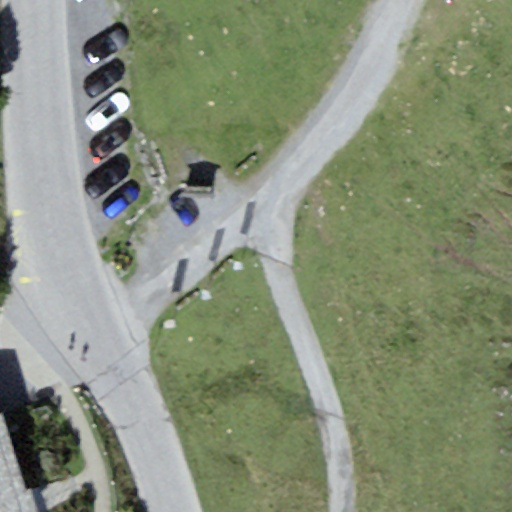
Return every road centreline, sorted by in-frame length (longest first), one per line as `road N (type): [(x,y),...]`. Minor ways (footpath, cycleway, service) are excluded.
road 1 (residential): [(171,511),(157,463),(92,324),(76,264),(38,0)]
road 2 (track): [(260,182),(327,377),(342,460),(336,511)]
